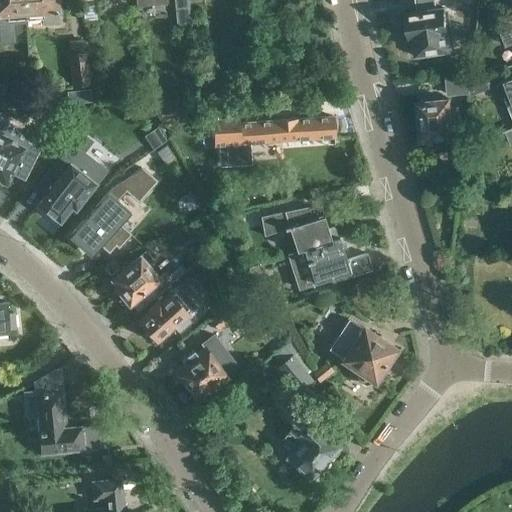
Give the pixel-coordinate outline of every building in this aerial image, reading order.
[(0,0),(0,27),(10,27),(9,20),(25,20),(23,0),(0,0)] [(23,0),(25,20),(42,19),(43,24),(52,23),(52,21),(58,21),(55,0),(23,0)] [(174,0),(178,28),(192,26),(188,0),(174,0)] [(446,11),(445,7),(408,13),(408,17),(405,19),(406,27),(410,28),(413,54),(451,48),(451,44),(453,43),(451,30),(450,31),(446,11)] [(511,12),(497,19),(507,45),(511,42),(511,12)] [(72,83),(86,82),(84,40),(70,40),(72,83)] [(449,93),(470,92),(472,75),(448,76),(449,93)] [(469,97),(490,88),(485,77),(471,83),(469,97)] [(511,78),(497,84),(502,97),(505,96),(511,112),(511,78)] [(0,94),(29,93),(28,80),(15,81),(0,81),(0,94)] [(199,97),(197,80),(187,81),(188,98),(199,97)] [(217,83),(204,84),(204,93),(218,92),(217,83)] [(193,122),(179,97),(149,101),(163,126),(193,122)] [(453,137),(449,99),(419,102),(423,138),(430,137),(431,140),(434,139),(434,144),(436,146),(448,145),(451,141),(450,138),(453,137)] [(47,117),(36,112),(26,132),(37,137),(47,117)] [(212,113),(212,118),(214,143),(335,135),(334,116),(239,122),(238,112),(212,113)] [(166,140),(158,128),(146,136),(154,148),(166,140)] [(0,179),(5,182),(22,148),(7,141),(8,139),(0,134),(0,179)] [(166,144),(156,151),(165,164),(175,157),(166,144)] [(96,181),(61,154),(50,169),(59,177),(39,202),(49,210),(47,212),(57,220),(59,218),(61,219),(73,204),(76,207),(96,181)] [(120,177),(77,225),(98,244),(135,202),(124,192),(134,180),(146,191),(164,171),(149,158),(120,177)] [(264,235),(289,227),(297,250),(304,248),(332,239),(332,238),(324,215),(313,218),(309,205),(261,216),(264,235)] [(332,239),(304,248),(315,282),(330,277),(332,282),(373,269),(367,253),(346,259),(339,236),(332,238),(332,239)] [(126,263),(111,276),(117,284),(115,286),(117,287),(113,291),(113,295),(120,303),(125,303),(128,301),(137,312),(173,280),(185,270),(180,265),(168,275),(165,271),(159,277),(155,273),(157,272),(140,251),(126,263)] [(150,310),(142,317),(140,318),(148,328),(145,331),(153,340),(156,337),(158,339),(175,326),(180,331),(191,321),(186,316),(196,308),(178,286),(174,290),(170,285),(156,297),(158,300),(149,308),(150,310)] [(219,328),(249,305),(241,295),(211,318),(219,328)] [(6,302),(0,302),(0,331),(9,331),(9,328),(15,327),(14,313),(7,314),(6,302)] [(328,349),(360,371),(358,374),(359,379),(365,383),(369,382),(372,378),(375,380),(396,348),(349,318),(328,349)] [(205,344),(196,351),(194,349),(182,358),(184,362),(176,368),(180,373),(178,376),(182,381),(185,381),(189,386),(188,389),(191,394),(195,394),(199,398),(227,378),(224,373),(226,372),(217,360),(224,355),(213,340),(206,345),(205,344)] [(289,342),(273,355),(279,362),(274,367),(293,391),(303,382),(295,373),(286,361),(295,354),(289,342)] [(333,370),(327,362),(314,373),(313,373),(319,381),(333,370)] [(36,391),(27,392),(28,415),(31,416),(38,415),(39,430),(66,427),(62,389),(60,367),(36,381),(36,391)] [(298,448),(289,457),(311,477),(313,475),(314,476),(319,475),(326,467),(326,463),(325,461),(338,446),(327,436),(328,435),(305,416),(293,430),(291,428),(284,436),(298,448)] [(66,427),(39,430),(40,436),(41,443),(42,455),(46,454),(46,455),(87,450),(87,449),(103,447),(108,447),(105,423),(66,427)] [(111,463),(110,454),(102,455),(103,464),(111,463)] [(84,511),(139,511),(128,511),(120,511),(120,507),(124,507),(124,505),(122,505),(119,479),(93,482),(95,496),(103,495),(104,507),(84,508),(84,511)]
